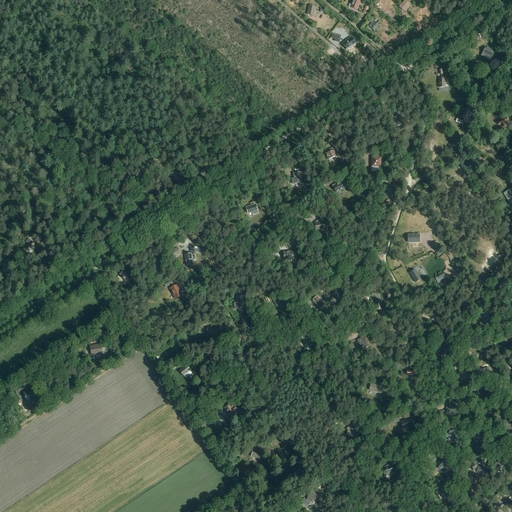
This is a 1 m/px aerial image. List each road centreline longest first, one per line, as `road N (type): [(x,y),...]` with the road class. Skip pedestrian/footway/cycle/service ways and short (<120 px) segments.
road 1 (track): [(0,330),(288,134),(365,102),(446,33),(503,0)]
road 2 (track): [(511,394),(508,360),(427,314),(392,275),(384,257),(429,110),(404,69),(324,0)]
road 3 (track): [(182,315),(204,302),(237,325),(251,373),(344,506),(377,511)]
road 4 (track): [(427,314),(391,357),(357,369),(323,395),(298,376),(270,397)]
road 5 (track): [(253,161),(306,236),(384,257)]
road 6 (track): [(376,92),(274,0)]
road 7 (track): [(0,439),(109,366)]
road 8 (track): [(387,358),(444,444),(468,450)]
